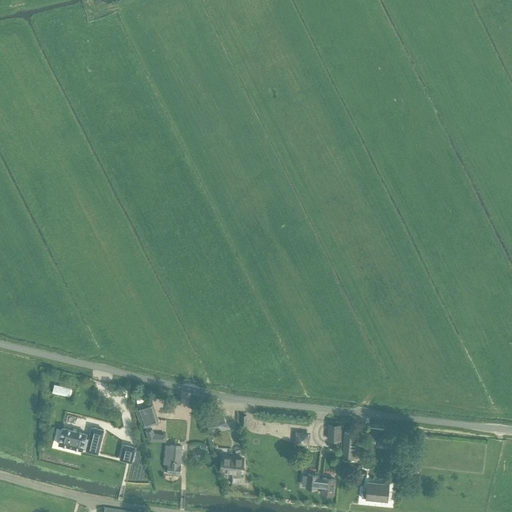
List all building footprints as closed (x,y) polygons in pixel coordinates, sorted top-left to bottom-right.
[(160,422),(153,402),(137,408),(143,428),(160,422)] [(223,412),(205,417),(208,428),(226,423),(223,412)] [(339,439),(340,425),(329,424),(328,439),(339,439)] [(98,454),(105,429),(92,426),(89,439),(86,449),(86,451),(98,454)] [(62,427),(58,445),(83,451),(84,449),(86,449),(89,439),(86,438),(87,433),(62,427)] [(367,438),(383,440),(384,430),(368,428),(367,438)] [(353,460),(355,432),(344,432),(342,459),(353,460)] [(132,463),(136,446),(123,443),(119,460),(132,463)] [(179,474),(182,446),(166,445),(165,457),(164,457),(164,464),(168,464),(167,473),(179,474)] [(221,469),(221,470),(232,472),(232,476),(235,477),(241,477),(241,474),(243,474),(243,472),(241,471),(243,458),(223,456),(221,469)] [(307,474),(306,487),(316,488),(316,487),(321,487),(321,493),(332,495),(334,479),(322,478),(322,479),(317,479),(318,475),(307,474)] [(360,498),(386,501),(388,486),(367,483),(366,490),(361,490),(360,498)]
